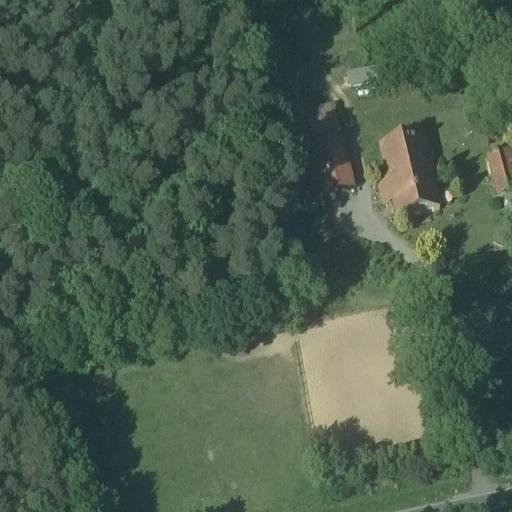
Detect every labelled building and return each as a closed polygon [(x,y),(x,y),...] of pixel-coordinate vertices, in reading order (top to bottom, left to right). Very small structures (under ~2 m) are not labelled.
[(300,117),(296,100),(283,103),(294,151),(307,147),(300,117)] [(307,147),(318,198),(351,190),(333,109),(300,117),(307,147)] [(380,150),(386,176),(428,166),(422,141),(380,150)] [(511,154),(488,160),(498,198),(511,194),(511,154)] [(428,166),(386,176),(397,222),(439,212),(428,166)]
